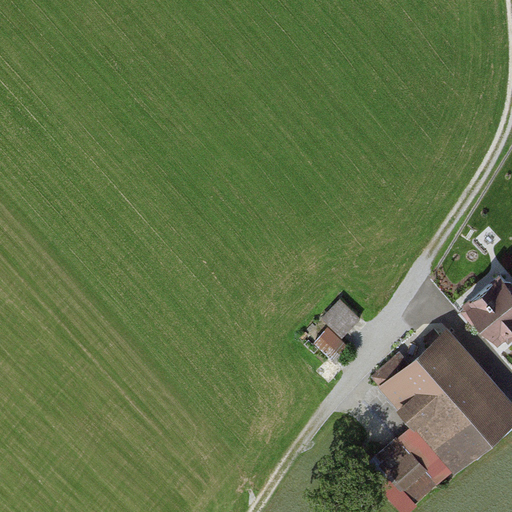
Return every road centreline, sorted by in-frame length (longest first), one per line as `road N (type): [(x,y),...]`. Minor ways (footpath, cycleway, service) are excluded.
road 1 (track): [(511,116),(413,303)]
road 2 (track): [(347,394),(259,511)]
